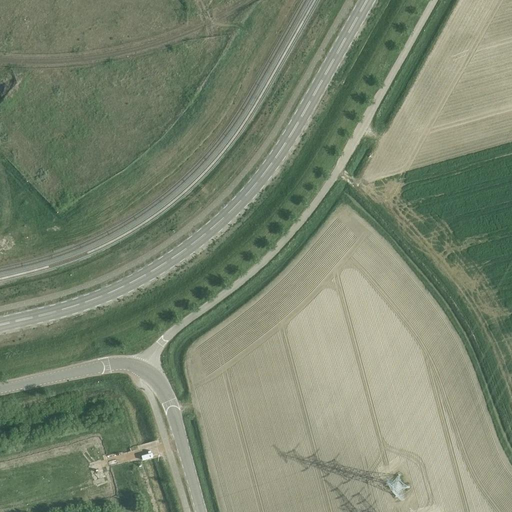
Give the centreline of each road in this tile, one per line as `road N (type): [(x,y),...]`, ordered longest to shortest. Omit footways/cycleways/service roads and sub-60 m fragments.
road 1 (tertiary): [(0,324),(127,284),(227,215),(290,135),(367,0)]
road 2 (unclassified): [(142,365),(171,331),(295,230),(437,0)]
road 3 (tertiary): [(197,511),(167,403),(142,365)]
road 4 (tertiary): [(0,390),(108,364),(142,365)]
